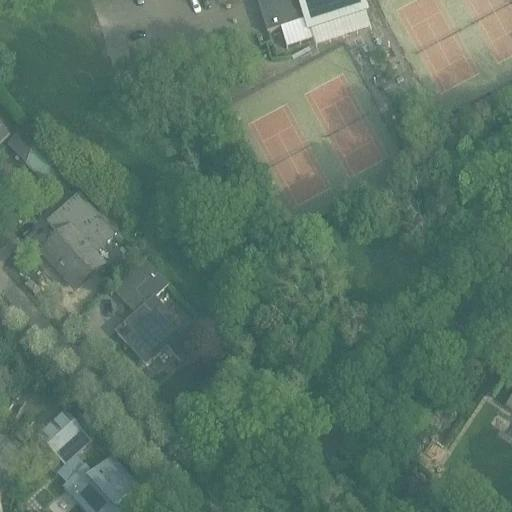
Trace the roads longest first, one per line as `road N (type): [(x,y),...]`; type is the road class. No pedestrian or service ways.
road 1 (unclassified): [(252,511),(511,260)]
road 2 (residential): [(205,511),(0,285)]
